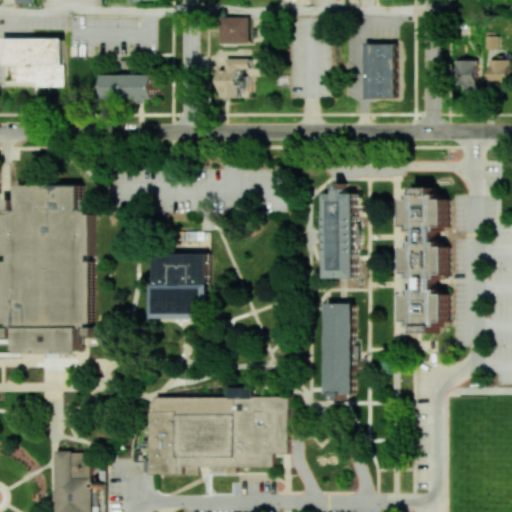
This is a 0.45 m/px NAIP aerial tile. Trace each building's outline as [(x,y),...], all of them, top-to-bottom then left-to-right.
[(222,43),(251,42),(250,16),(221,17),(222,43)] [(65,38),(5,38),(6,66),(18,66),(19,82),(37,82),(37,86),(66,86),(65,38)] [(367,98),(398,98),(398,43),(367,43),(367,98)] [(511,85),(511,54),(509,54),(509,59),(491,59),(491,85),(511,85)] [(241,97),(241,68),(253,68),(252,58),(227,58),(228,69),(221,69),(221,97),(241,97)] [(479,88),(479,59),(458,60),(459,88),(479,88)] [(156,74),(105,75),(105,100),(146,99),(146,98),(156,98),(156,74)] [(19,187),(19,210),(15,210),(15,202),(4,202),(5,211),(11,211),(11,216),(7,216),(8,329),(5,329),(5,338),(0,338),(0,357),(83,355),(82,330),(96,330),(94,211),(82,210),(82,186),(19,187)] [(329,281),(357,281),(357,191),(329,192),(329,281)] [(420,336),(438,336),(438,329),(443,329),(443,324),(450,324),(451,297),(442,297),(443,292),(438,292),(437,282),(443,282),(443,277),(450,277),(450,249),(442,250),(443,244),(438,245),(438,234),(443,234),(443,229),(450,230),(450,202),(443,202),(443,197),(438,197),(438,191),(420,191),(420,197),(415,197),(415,202),(408,202),(408,230),(415,230),(415,235),(420,235),(420,245),(415,244),(415,250),(408,249),(408,277),(416,277),(416,282),(421,282),(420,292),(415,292),(415,297),(408,297),(408,325),(415,325),(415,330),(419,330),(420,336)] [(0,240),(8,241),(8,216),(0,216),(0,202),(0,201),(0,240)] [(157,317),(208,317),(208,299),(211,299),(212,253),(157,253),(157,317)] [(328,395),(357,395),(356,305),(328,306),(328,395)] [(289,396),(290,453),(275,453),(275,467),(198,468),(198,474),(152,475),(152,412),(157,412),(157,398),(231,397),(231,389),(256,389),(256,396),(289,396)] [(58,511),(94,511),(95,451),(59,451),(58,511)]
